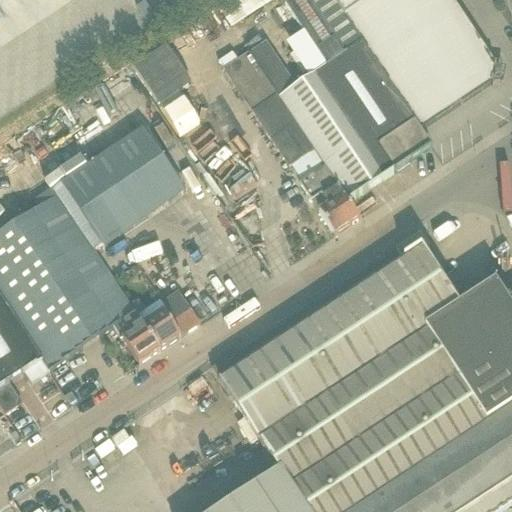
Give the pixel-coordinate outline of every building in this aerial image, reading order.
[(295,91),(278,101),(313,154),(325,171),(348,205),(399,173),(432,151),(427,145),(428,145),(421,134),(364,46),(363,47),(347,57),(310,0),(280,0),(326,71),(295,91)] [(421,134),(491,88),(492,88),(493,82),(494,74),(495,73),(496,68),(495,67),(450,0),(330,0),(363,47),(364,46),(421,134)] [(134,67),(177,140),(200,126),(181,94),(192,88),(167,47),(134,67)] [(248,56),(223,73),(289,171),(291,169),(313,154),(278,101),(249,57),(248,56)] [(142,328),(135,318),(130,309),(93,255),(184,194),(143,134),(123,147),(53,195),(57,201),(0,238),(0,302),(41,365),(49,376),(115,332),(139,368),(160,355),(142,328)] [(335,239),(360,223),(348,205),(325,171),(302,186),(300,187),(312,205),(319,216),(335,239)] [(421,235),(396,251),(406,265),(245,370),(237,357),(212,373),(218,383),(220,386),(280,476),(303,511),(472,511),(511,486),(511,310),(496,286),(460,310),(447,291),(423,254),(422,252),(429,247),(421,235)] [(163,308),(166,312),(142,328),(160,355),(201,328),(180,297),(163,308)] [(0,392),(41,365),(0,302),(0,392)] [(135,318),(143,313),(137,304),(130,309),(135,318)] [(17,449),(23,445),(16,435),(10,438),(17,449)] [(303,511),(280,476),(225,511),(303,511)] [(511,511),(511,486),(472,511),(511,511)]
